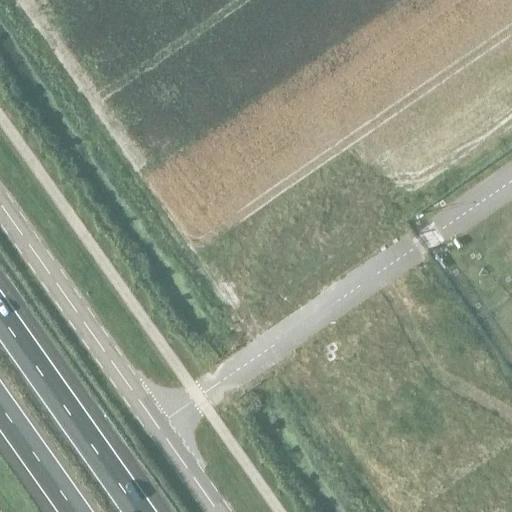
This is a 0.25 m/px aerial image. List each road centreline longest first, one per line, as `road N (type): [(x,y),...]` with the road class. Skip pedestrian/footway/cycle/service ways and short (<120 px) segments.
road 1 (tertiary): [(218,511),(0,203)]
road 2 (motorway): [(135,511),(0,318)]
road 3 (motorway): [(0,410),(71,511)]
